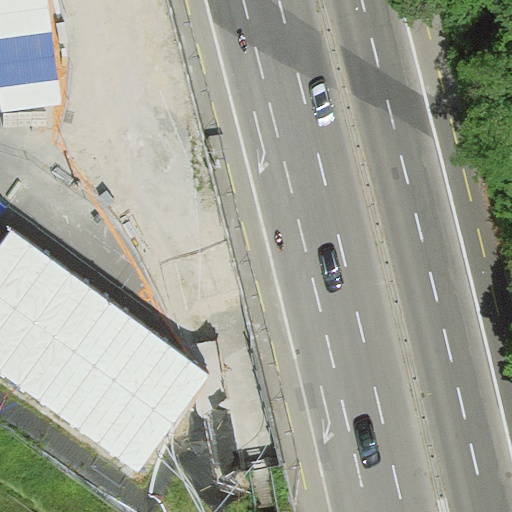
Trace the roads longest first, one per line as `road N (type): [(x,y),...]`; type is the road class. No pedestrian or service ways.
road 1 (primary): [(491,511),(365,0)]
road 2 (primary): [(263,0),(385,511)]
road 3 (unknown): [(0,158),(143,236)]
